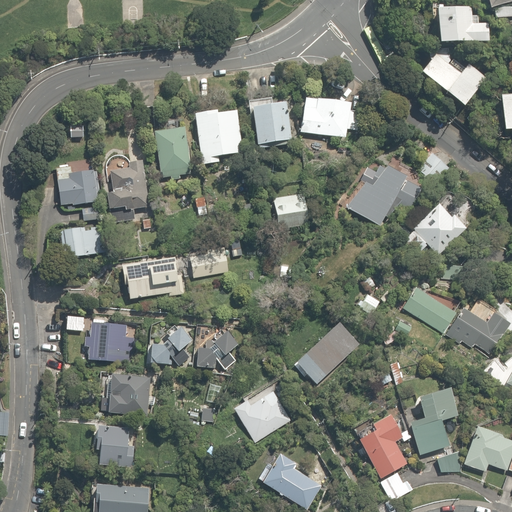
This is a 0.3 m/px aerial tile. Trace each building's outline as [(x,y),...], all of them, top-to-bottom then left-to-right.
[(469,5),(432,5),(432,43),(484,43),(484,27),(469,27),(469,5)] [(511,6),(492,6),(491,15),(511,14),(511,6)] [(458,107),(483,76),(464,61),(454,73),(443,65),(447,60),(434,49),(415,72),(458,107)] [(511,93),(496,94),(497,130),(511,129),(511,93)] [(280,96),(245,103),(253,146),(289,139),(280,96)] [(341,101),(298,100),(296,136),(340,138),(341,101)] [(231,107),(192,114),(201,164),(218,161),(217,156),(239,151),(231,107)] [(180,126),(153,130),(161,177),(188,173),(180,126)] [(143,207),(137,166),(126,168),(126,166),(125,165),(125,164),(125,163),(124,162),(123,161),(123,160),(122,159),(121,159),(120,158),(119,158),(118,157),(117,157),(116,157),(115,157),(114,157),(113,157),(112,157),(111,158),(110,158),(110,159),(109,159),(108,160),(107,161),(107,162),(106,163),(106,164),(106,165),(105,166),(105,167),(105,168),(105,169),(106,170),(106,171),(107,180),(118,178),(120,191),(100,194),(104,214),(143,207)] [(373,172),(364,168),(344,209),(377,225),(390,199),(405,207),(414,189),(398,182),(401,176),(377,164),(373,172)] [(93,201),(88,171),(71,174),(73,184),(56,186),(59,206),(93,201)] [(297,189),(264,203),(276,232),(309,218),(297,189)] [(465,229),(433,203),(402,241),(417,253),(425,243),(442,257),(465,229)] [(95,205),(78,209),(81,223),(98,220),(95,205)] [(97,225),(55,233),(60,260),(102,252),(97,225)] [(221,246),(184,257),(191,281),(228,270),(221,246)] [(174,255),(116,264),(122,301),(180,292),(174,255)] [(451,311),(413,287),(400,308),(439,332),(451,311)] [(484,325),(458,309),(445,330),(484,354),(504,322),(491,313),(484,325)] [(97,328),(87,328),(86,359),(99,360),(99,363),(124,364),(125,320),(97,320),(97,328)] [(356,345),(337,322),(292,359),(311,383),(356,345)] [(188,340),(172,327),(158,345),(145,343),(145,362),(169,365),(188,340)] [(145,377),(104,375),(103,410),(143,412),(145,377)] [(245,399),(231,409),(254,442),(288,419),(276,402),(268,407),(260,396),(249,404),(245,399)] [(387,412),(366,424),(369,429),(353,437),(376,478),(405,462),(393,440),(400,436),(387,412)] [(435,418),(408,426),(417,455),(444,447),(435,418)] [(126,427),(91,425),(90,449),(94,449),(93,466),(131,467),(132,446),(125,446),(126,427)] [(511,440),(511,438),(473,426),(460,464),(482,472),(485,464),(511,472),(511,448),(510,448),(511,440)] [(271,453),(256,481),(305,508),(318,486),(286,468),(289,463),(271,453)] [(458,453),(434,455),(435,474),(460,471),(458,453)] [(399,480),(394,472),(377,482),(389,503),(412,490),(404,477),(399,480)] [(87,483),(86,501),(90,501),(88,511),(142,511),(145,488),(87,483)]
